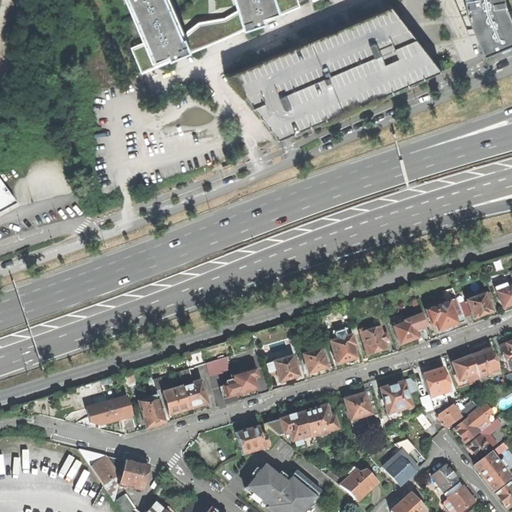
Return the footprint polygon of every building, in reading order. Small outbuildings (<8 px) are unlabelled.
[(170,0),(127,0),(148,43),(133,49),(145,74),(302,7),(299,0),(232,0),(236,13),(226,19),(201,23),(184,33),(170,0)] [(511,0),(463,0),(466,13),(468,13),(469,15),(467,16),(483,54),(511,41),(511,20),(508,11),(511,8),(511,0)] [(281,139),(442,71),(394,7),(231,74),(281,139)] [(0,213),(16,205),(0,183),(0,213)] [(511,283),(496,289),(504,309),(511,305),(511,283)] [(490,293),(458,305),(464,319),(473,315),(474,320),(483,317),(493,313),(489,302),(493,301),(490,293)] [(435,324),(438,332),(450,328),(465,322),(464,319),(458,305),(456,300),(426,311),(431,325),(435,324)] [(394,327),(400,345),(412,341),(418,339),(415,331),(427,327),(422,315),(405,321),(405,323),(394,327)] [(352,327),(359,349),(365,347),(368,355),(378,352),(387,349),(385,342),(389,341),(387,334),(383,335),(381,327),(376,328),(375,325),(360,330),(358,325),(352,327)] [(338,365),(347,362),(348,363),(350,364),(352,363),(354,363),(355,362),(356,360),(356,359),(357,359),(354,350),(358,349),(356,344),(355,344),(352,335),(346,337),(339,339),(331,342),(338,365)] [(511,370),(511,342),(509,343),(500,347),(504,356),(503,356),(505,363),(506,363),(509,372),(511,370)] [(252,364),(260,361),(257,348),(248,351),(252,362),(252,364)] [(499,364),(497,359),(494,359),(491,350),(489,351),(489,350),(486,349),(484,350),(482,351),(481,352),(481,354),(472,357),(480,378),(481,383),(487,381),(486,376),(499,371),(496,365),(499,364)] [(321,350),(303,355),(308,373),(317,371),(327,367),(324,357),(323,357),(322,352),(321,350)] [(246,363),(252,362),(248,351),(243,352),(246,363)] [(228,357),(206,363),(209,375),(228,370),(228,357)] [(469,383),(480,378),(472,357),(462,361),(453,364),(459,381),(467,378),(469,383)] [(286,380),(299,376),(296,366),(294,360),(294,359),(267,367),(270,376),(277,375),(279,382),(286,380)] [(180,381),(192,377),(189,368),(177,372),(180,381)] [(430,397),(451,391),(444,368),(436,371),(423,375),(430,397)] [(232,376),(233,379),(228,380),(228,381),(226,382),(227,385),(222,386),(220,388),(223,398),(237,394),(247,392),(256,389),(253,378),(252,378),(250,371),(232,376)] [(418,392),(425,389),(421,375),(413,378),(418,392)] [(152,379),(156,391),(163,388),(160,377),(152,379)] [(410,393),(417,391),(413,379),(406,381),(410,393)] [(182,387),(189,409),(202,405),(207,404),(201,381),(182,387)] [(412,407),(405,382),(388,387),(381,389),(384,398),(383,399),(385,406),(386,406),(388,414),(412,407)] [(182,387),(162,394),(169,416),(176,413),(189,409),(182,387)] [(371,414),(365,394),(352,398),(345,400),(351,421),(371,414)] [(121,419),(132,416),(126,396),(86,408),(90,423),(100,425),(104,424),(121,419)] [(139,402),(147,428),(156,426),(166,423),(157,396),(139,402)] [(444,422),(448,428),(477,407),(473,402),(465,408),(466,408),(460,412),(454,405),(439,416),(444,422)] [(468,417),(454,428),(460,437),(466,444),(468,442),(479,433),(490,424),(486,419),(492,413),(485,404),(472,414),(477,419),(472,423),(468,417)] [(338,429),(335,417),(331,418),(327,406),(320,407),(304,412),(311,436),(313,443),(319,441),(320,442),(329,440),(328,437),(331,436),(330,433),(328,433),(327,432),(338,429)] [(297,440),(311,436),(304,412),(295,415),(295,414),(292,415),(288,416),(289,417),(280,419),(284,434),(286,434),(294,432),(296,439),(297,440)] [(418,418),(426,430),(432,426),(424,414),(418,418)] [(277,433),(282,430),(277,420),(271,423),(277,433)] [(269,446),(265,435),(261,436),(258,426),(249,428),(248,429),(242,431),(236,433),(243,455),(269,446)] [(487,443),(479,433),(468,442),(470,445),(468,446),(473,452),(478,459),(497,444),(493,438),(487,443)] [(384,468),(400,485),(407,478),(418,468),(406,455),(415,448),(408,440),(396,444),(399,448),(395,452),(398,455),(384,468)] [(79,450),(115,502),(119,484),(120,478),(105,456),(79,450)] [(499,463),(492,453),(477,465),(486,477),(496,489),(511,478),(503,468),(506,466),(502,460),(499,463)] [(125,461),(120,478),(119,484),(143,490),(149,467),(137,464),(125,461)] [(287,482),(265,464),(246,488),(262,502),(263,501),(269,505),(266,508),(271,511),(275,511),(278,510),(280,511),(304,511),(322,492),(296,471),(287,482)] [(443,491),(457,481),(446,467),(440,471),(432,477),(443,491)] [(349,493),(356,500),(367,490),(369,492),(373,488),(379,483),(373,477),(367,470),(361,473),(353,479),(350,476),(339,486),(349,493)] [(511,481),(496,494),(500,498),(508,509),(511,506),(511,481)] [(458,511),(460,511),(474,502),(467,493),(461,484),(446,495),(448,499),(444,502),(443,504),(448,511),(456,511),(458,511)] [(425,496),(417,488),(412,493),(420,501),(425,496)] [(423,511),(426,510),(411,493),(404,500),(391,511),(423,511)] [(122,511),(140,511),(135,509),(136,508),(126,494),(115,502),(122,511)] [(185,511),(206,511),(208,510),(196,500),(185,511)]
